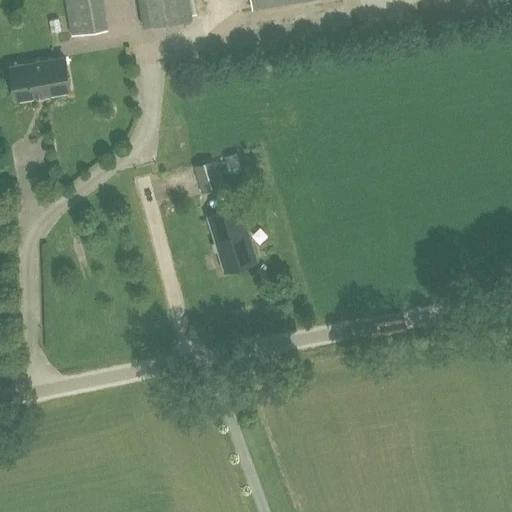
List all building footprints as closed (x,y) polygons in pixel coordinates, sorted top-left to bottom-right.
[(64,0),(70,34),(107,28),(102,0),(64,0)] [(139,0),(144,27),(192,18),(188,0),(139,0)] [(250,0),(252,9),(307,0),(250,0)] [(10,66),(16,98),(69,89),(64,57),(10,66)] [(43,107),(43,96),(22,97),(22,108),(43,107)] [(194,164),(202,192),(222,186),(214,158),(194,164)] [(209,215),(225,269),(257,259),(240,205),(209,215)]
